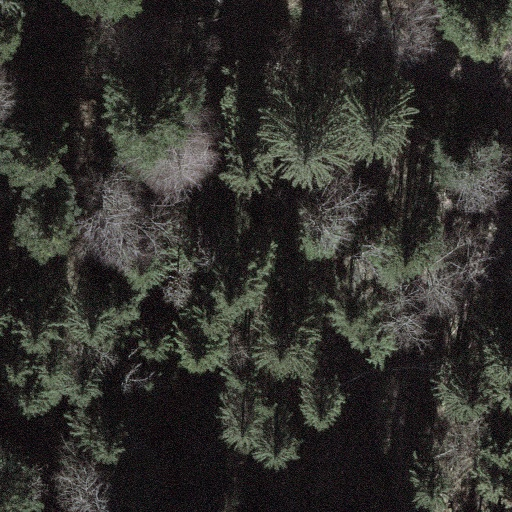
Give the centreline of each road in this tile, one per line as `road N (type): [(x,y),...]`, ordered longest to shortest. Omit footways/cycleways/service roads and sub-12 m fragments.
road 1 (track): [(511,250),(441,281),(404,347),(395,422),(415,511)]
road 2 (track): [(511,90),(314,0)]
